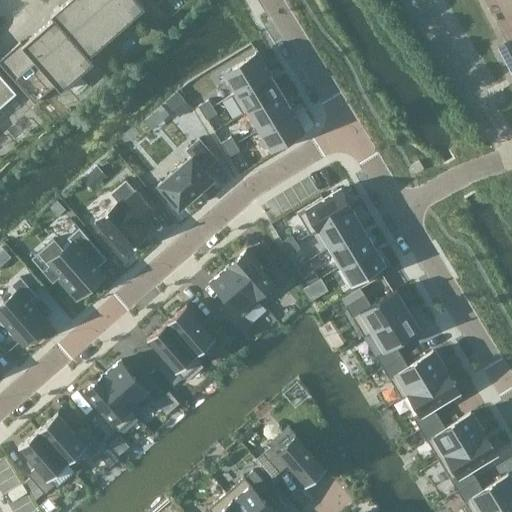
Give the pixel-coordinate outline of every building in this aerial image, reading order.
[(66,0),(50,15),(52,18),(22,44),(19,41),(0,58),(0,63),(34,103),(48,90),(55,84),(60,89),(93,61),(90,59),(88,56),(143,7),(137,0),(66,0)] [(256,52),(223,73),(234,91),(267,71),(256,52)] [(267,69),(281,89),(289,83),(275,63),(267,69)] [(234,91),(230,94),(242,114),(246,111),(280,91),(267,71),(234,91)] [(0,104),(15,92),(0,74),(0,104)] [(280,91),(246,111),(257,129),(290,109),(280,91)] [(207,99),(197,105),(201,112),(212,106),(207,99)] [(212,106),(201,112),(205,119),(216,113),(212,106)] [(290,109),(257,129),(269,148),(302,128),(290,109)] [(230,136),(219,142),(224,149),(234,143),(230,136)] [(216,158),(198,137),(184,149),(190,155),(156,184),(164,193),(161,196),(171,208),(174,205),(177,208),(212,178),(204,169),(216,158)] [(234,143),(224,149),(228,156),(238,150),(234,143)] [(134,189),(125,179),(109,193),(116,200),(93,220),(122,253),(146,232),(137,221),(152,208),(135,189),(134,189)] [(339,188),(297,213),(309,234),(317,229),(351,208),(339,188)] [(351,208),(317,229),(329,247),(362,227),(351,208)] [(101,274),(95,268),(86,258),(97,248),(78,227),(66,237),(68,239),(60,246),(53,238),(36,252),(48,266),(51,263),(61,275),(58,277),(75,297),(101,274)] [(362,227),(329,247),(340,266),(373,245),(362,227)] [(291,234),(280,240),(284,247),(295,241),(291,234)] [(295,241),(284,247),(289,254),(299,248),(295,241)] [(373,245),(340,266),(350,283),(349,284),(350,285),(386,263),(385,262),(384,263),(373,245)] [(246,248),(228,264),(258,300),(276,284),(278,287),(288,279),(272,260),(262,268),(246,248)] [(228,264),(210,280),(227,299),(217,307),(234,326),(244,318),(241,315),(258,300),(228,264)] [(313,271),(303,277),(307,284),(317,278),(313,271)] [(16,290),(0,303),(0,316),(23,343),(46,322),(27,301),(35,294),(19,275),(10,284),(16,290)] [(317,278),(307,284),(311,291),(322,285),(317,278)] [(363,293),(344,304),(363,336),(371,331),(407,308),(394,288),(369,303),(363,293)] [(185,303),(165,320),(198,357),(216,341),(218,344),(228,336),(211,317),(202,325),(185,305),(186,304),(185,303)] [(407,308),(371,331),(377,340),(383,350),(374,355),(381,366),(400,354),(394,344),(419,328),(407,308)] [(165,320),(145,338),(146,339),(147,338),(164,358),(155,366),(172,385),(181,377),(182,377),(201,360),(198,357),(165,320)] [(400,354),(381,366),(400,398),(409,393),(444,370),(432,350),(407,365),(400,354)] [(119,359),(101,374),(135,414),(152,399),(152,398),(162,389),(145,370),(136,378),(119,359)] [(444,370),(409,393),(420,411),(412,416),(419,428),(438,416),(431,405),(456,390),(444,370)] [(101,374),(83,390),(100,410),(91,417),(107,437),(117,429),(135,414),(101,374)] [(57,411),(37,428),(66,461),(84,446),(89,452),(99,444),(83,425),(74,433),(56,413),(57,412),(57,411)] [(438,416),(419,428),(437,458),(482,431),(469,411),(444,427),(438,416)] [(270,444),(261,452),(278,471),(287,463),(304,483),(303,484),(304,485),(325,466),(325,465),(324,466),(296,434),(287,425),(268,442),(270,444)] [(37,428),(17,446),(18,447),(19,446),(36,465),(27,473),(43,493),(53,484),(47,477),(66,461),(37,428)] [(482,431),(437,458),(456,489),(475,478),(469,467),(494,452),(482,431)] [(243,476),(225,492),(242,511),(274,511),(260,496),(269,488),(253,469),(243,477),(243,476)] [(475,478),(456,489),(469,511),(487,511),(511,497),(511,481),(507,473),(482,488),(475,478)] [(208,508),(203,511),(242,511),(225,492),(207,507),(208,508)] [(511,511),(511,497),(487,511),(511,511)]
